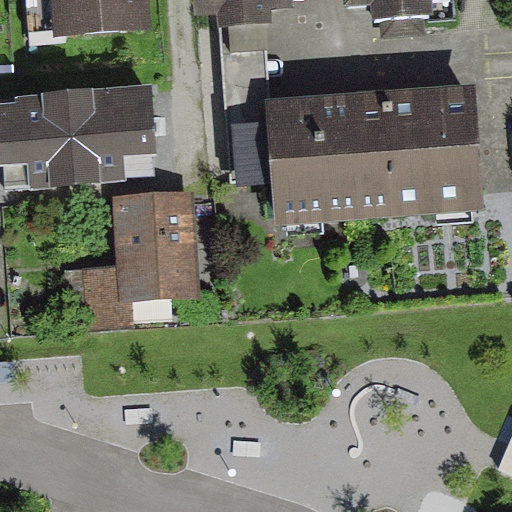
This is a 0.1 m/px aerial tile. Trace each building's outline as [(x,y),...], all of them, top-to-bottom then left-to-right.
[(160,0),(60,0),(63,38),(163,31),(160,0)] [(304,0),(212,0),(214,20),(305,13),(304,0)] [(477,0),(366,0),(367,12),(478,4),(477,0)] [(232,50),(230,89),(267,90),(269,52),(232,50)] [(483,91),(286,106),(296,231),(493,216),(483,91)] [(158,92),(37,99),(43,195),(164,188),(158,92)] [(207,200),(118,204),(120,271),(81,272),(83,330),(137,328),(136,302),(211,300),(207,200)]
